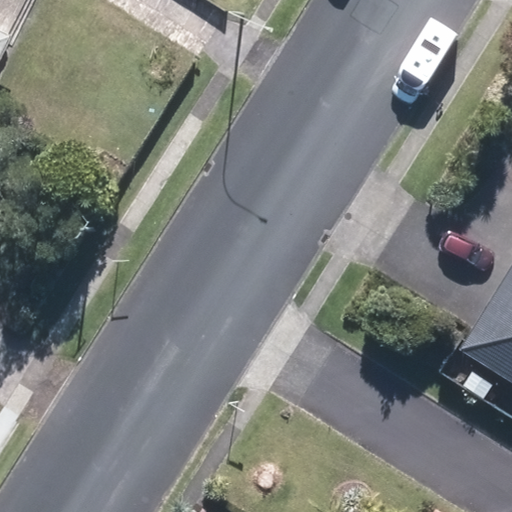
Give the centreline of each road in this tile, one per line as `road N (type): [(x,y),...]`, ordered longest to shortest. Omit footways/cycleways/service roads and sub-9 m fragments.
road 1 (tertiary): [(405,0),(201,317)]
road 2 (residential): [(511,497),(201,317)]
road 3 (tertiary): [(201,317),(69,511)]
